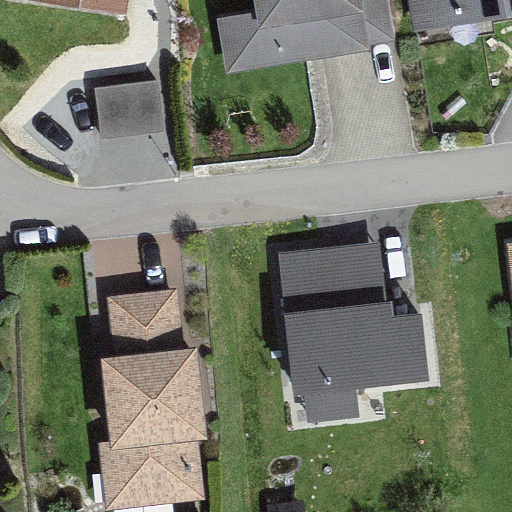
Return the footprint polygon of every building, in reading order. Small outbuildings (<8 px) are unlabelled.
[(359,41),(352,0),(263,0),(273,55),(359,41)] [(511,0),(448,0),(452,16),(511,5),(511,0)] [(143,89),(83,97),(89,144),(149,136),(143,89)] [(296,388),(425,374),(418,314),(389,317),(387,304),(326,311),(319,252),(281,256),(296,388)] [(195,471),(190,431),(200,430),(191,351),(179,352),(172,292),(141,296),(148,355),(106,360),(115,440),(125,438),(130,478),(195,471)]
